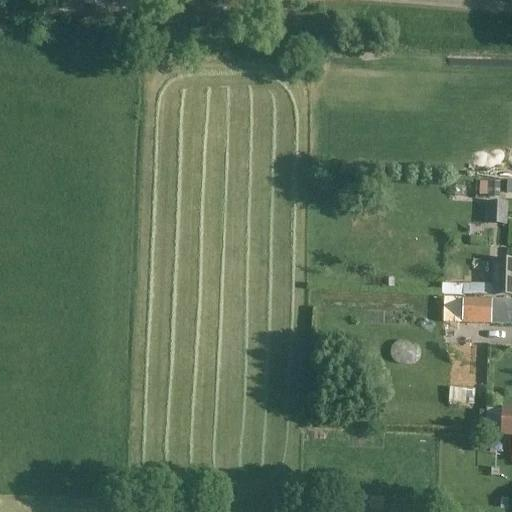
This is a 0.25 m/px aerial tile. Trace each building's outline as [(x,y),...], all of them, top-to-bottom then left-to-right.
[(381,204),(389,197),(378,184),(370,191),(381,204)] [(511,263),(492,264),(492,287),(466,286),(466,298),(511,298),(511,263)] [(480,329),(480,300),(459,299),(459,305),(454,305),(453,332),(465,333),(465,329),(480,329)] [(469,385),(452,386),(453,404),(470,403),(469,385)] [(511,411),(501,411),(500,437),(511,437),(511,411)]
